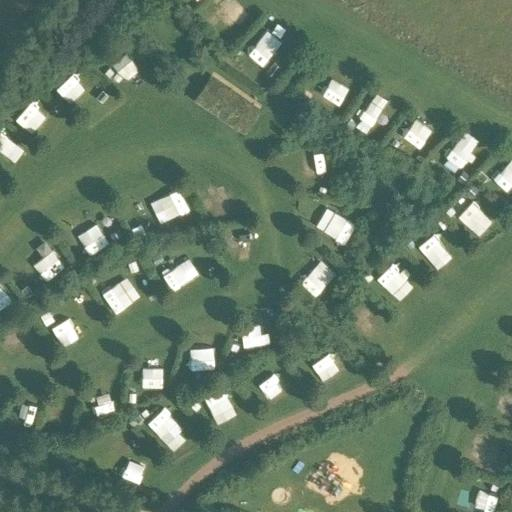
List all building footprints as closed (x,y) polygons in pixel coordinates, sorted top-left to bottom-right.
[(236,0),(230,0),(214,10),(227,30),(247,17),(236,0)] [(242,57),(257,70),(284,41),(269,27),(242,57)] [(131,75),(124,56),(106,62),(113,81),(131,75)] [(338,102),(350,73),(331,65),(319,94),(338,102)] [(76,71),(57,80),(65,99),(85,90),(76,71)] [(193,96),(244,132),(262,107),(211,71),(193,96)] [(370,125),(389,100),(376,90),(357,115),(370,125)] [(16,115),(33,130),(48,112),(31,98),(16,115)] [(475,154),(471,150),(480,142),(467,128),(442,151),(459,169),(475,154)] [(308,157),(307,177),(330,177),(331,158),(308,157)] [(511,189),(511,162),(508,159),(495,174),(511,189)] [(197,185),(208,207),(226,197),(215,176),(197,185)] [(175,185),(148,201),(163,225),(190,208),(175,185)] [(318,230),(338,218),(326,198),(306,210),(318,230)] [(233,231),(221,243),(236,258),(248,247),(233,231)] [(29,249),(48,269),(61,256),(43,236),(29,249)] [(424,255),(432,265),(445,255),(436,244),(424,255)] [(312,253),(300,271),(326,287),(337,268),(312,253)] [(161,270),(170,290),(200,276),(190,256),(161,270)] [(128,274),(100,288),(111,312),(140,298),(128,274)] [(370,328),(379,309),(362,301),(353,320),(370,328)] [(61,309),(47,317),(63,345),(77,337),(61,309)] [(1,335),(10,354),(30,344),(21,326),(1,335)] [(194,362),(212,362),(213,333),(195,333),(194,362)] [(155,380),(156,358),(134,357),(134,379),(155,380)] [(201,402),(213,422),(228,412),(216,393),(201,402)] [(511,421),(511,397),(503,393),(494,413),(511,421)] [(155,425),(177,449),(194,435),(171,410),(155,425)] [(111,435),(111,454),(134,453),(133,435),(111,435)] [(488,470),(495,448),(474,442),(467,463),(488,470)] [(467,511),(475,511),(481,498),(464,491),(457,508),(467,511)]
